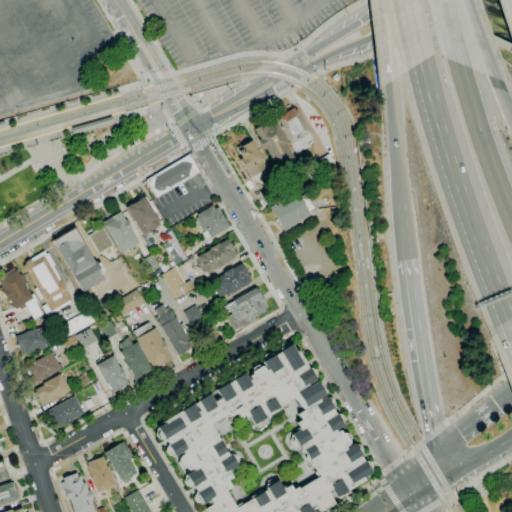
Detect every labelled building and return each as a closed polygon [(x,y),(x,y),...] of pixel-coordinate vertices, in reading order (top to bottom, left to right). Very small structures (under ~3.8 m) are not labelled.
[(296,154),(289,143),(280,126),(281,126),(276,118),(293,108),(295,110),(296,110),(309,132),(313,139),(307,142),(309,146),(296,154)] [(73,134),(71,128),(112,117),(113,123),(73,134)] [(278,169),(265,149),(263,150),(257,140),(259,139),(254,129),(262,124),(263,125),(273,120),(275,124),(276,123),(288,143),(286,145),(294,159),(278,169)] [(250,177),(245,170),(238,160),(242,157),(237,147),(248,141),(249,142),(252,140),(263,160),(259,162),(263,169),(250,177)] [(156,198),(146,180),(188,155),(198,172),(156,198)] [(311,182),(305,172),(330,157),(337,167),(311,182)] [(287,196),(278,183),(293,174),(301,187),(287,196)] [(281,199),(268,197),(269,188),(283,190),(281,199)] [(284,231),(270,207),(296,191),(300,197),(302,196),(301,194),(304,192),(309,200),(311,198),(317,209),(309,213),(310,215),(284,231)] [(147,236),(146,233),(142,236),(125,207),(143,196),(157,219),(156,219),(160,225),(156,227),(157,230),(147,236)] [(210,238),(206,230),(203,232),(195,218),(197,217),(196,214),(212,205),(214,209),(217,207),(229,227),(210,238)] [(120,253),(103,225),(104,225),(102,222),(119,212),(124,220),(126,219),(132,228),(130,229),(138,242),(120,253)] [(98,253),(88,236),(102,228),(112,245),(98,253)] [(82,293),(53,241),(74,229),(93,263),(96,262),(97,264),(99,263),(104,271),(101,272),(103,275),(102,275),(105,280),(82,293)] [(174,264),(163,245),(168,242),(163,235),(170,230),(177,241),(176,241),(185,255),(179,258),(181,260),(174,264)] [(206,274),(204,271),(202,273),(198,265),(200,264),(196,257),(209,249),(209,248),(218,243),(218,244),(227,239),(237,255),(234,256),(235,258),(206,274)] [(47,316),(41,306),(46,304),(42,298),(39,299),(33,289),(36,288),(23,266),(25,265),(25,264),(25,262),(43,251),(45,254),(47,253),(54,265),(52,266),(60,280),(61,280),(72,299),(51,311),(52,313),(47,316)] [(219,298),(210,282),(223,274),(223,273),(231,268),(232,269),(241,264),(251,280),(248,282),(248,283),(226,296),(225,294),(219,298)] [(175,299),(161,275),(175,267),(185,283),(190,280),(195,288),(175,299)] [(33,319),(25,306),(20,310),(18,307),(14,310),(9,301),(7,302),(2,292),(1,293),(0,290),(0,287),(1,287),(0,285),(0,275),(13,268),(15,271),(16,270),(19,275),(21,274),(27,283),(24,285),(30,295),(32,294),(36,301),(34,302),(41,314),(33,319)] [(233,331),(225,317),(231,314),(226,305),(234,301),(233,301),(255,288),(260,296),(262,295),(265,300),(263,301),(266,306),(264,308),(265,310),(254,317),(255,319),(250,322),(251,323),(240,329),(239,327),(233,331)] [(123,315),(115,302),(136,289),(144,302),(123,315)] [(177,356),(154,317),(157,316),(153,310),(162,304),(165,309),(167,307),(169,310),(170,310),(174,318),(175,317),(189,341),(188,342),(191,347),(177,356)] [(190,324),(183,312),(195,305),(202,317),(190,324)] [(60,341),(53,329),(83,312),(90,324),(60,341)] [(105,340),(98,327),(109,320),(116,333),(105,340)] [(154,368),(153,366),(152,367),(132,331),(148,322),(152,330),(155,328),(162,342),(163,341),(168,349),(166,350),(171,359),(154,368)] [(21,355),(15,336),(25,333),(25,332),(35,328),(35,330),(43,327),(49,346),(25,354),(24,354),(21,355)] [(82,348),(75,335),(90,328),(96,341),(82,348)] [(66,352),(61,342),(73,335),(78,345),(66,352)] [(135,379),(130,370),(128,370),(124,362),(125,362),(119,352),(122,350),(119,344),(123,341),(123,340),(128,337),(132,345),(136,342),(151,369),(143,374),(143,375),(135,379)] [(291,344),(296,352),(298,351),(307,366),(308,368),(311,368),(316,375),(315,379),(315,380),(307,385),(308,386),(316,381),(325,395),(319,399),(320,400),(325,397),(325,398),(331,400),(334,405),(332,410),(335,414),(339,414),(343,421),(342,426),(335,430),(336,433),(340,431),(342,434),(343,433),(347,434),(350,438),(349,442),(348,445),(344,447),(346,449),(354,444),(361,455),(359,456),(363,462),(364,461),(371,473),(363,478),(364,480),(347,491),(346,493),(341,497),(338,496),(336,498),(331,489),(326,492),(333,504),(319,511),(314,504),(310,507),(313,511),(206,511),(205,509),(212,504),(209,500),(202,504),(196,502),(194,498),(195,492),(196,491),(193,487),(193,488),(186,486),(184,482),(186,476),(185,475),(193,470),(192,468),(188,471),(186,467),(184,468),(180,467),(178,463),(179,459),(178,457),(184,454),(183,452),(174,457),(168,456),(165,451),(167,445),(167,444),(165,440),(158,439),(156,434),(157,428),(165,423),(164,421),(180,411),(181,408),(186,405),(190,406),(193,404),(197,412),(199,411),(195,403),(197,402),(196,401),(209,394),(214,402),(220,398),(215,390),(227,382),(228,383),(232,381),(232,380),(244,373),(249,380),(251,379),(249,376),(252,374),(251,372),(252,372),(252,368),(256,365),(260,366),(262,365),(265,371),(267,370),(262,362),(264,356),(269,353),(274,355),(274,356),(281,352),(280,351),(291,344)] [(33,383),(29,376),(28,376),(26,372),(28,371),(27,368),(34,364),(33,362),(51,352),(58,365),(60,364),(62,368),(50,374),(51,376),(42,381),(41,380),(36,382),(33,383)] [(112,392),(107,383),(105,384),(95,365),(112,356),(119,367),(120,367),(125,376),(124,377),(126,381),(125,382),(127,384),(112,392)] [(41,406),(36,397),(36,398),(33,393),(35,392),(34,390),(43,385),(42,383),(60,374),(70,391),(59,396),(60,398),(51,403),(50,402),(44,405),(44,404),(41,406)] [(54,429),(45,413),(48,412),(47,411),(73,396),(83,413),(71,420),(72,421),(64,425),(63,424),(54,429)] [(124,484),(121,480),(120,481),(114,471),(112,472),(108,464),(109,463),(103,453),(122,441),(131,456),(127,459),(133,469),(134,469),(136,472),(132,474),(133,476),(129,478),(130,480),(124,484)] [(97,493),(92,481),(91,482),(87,472),(89,472),(86,466),(87,466),(86,463),(102,457),(106,467),(108,466),(115,486),(97,493)] [(73,511),(69,499),(67,500),(63,490),(62,490),(60,483),(63,481),(62,478),(76,473),(77,477),(80,476),(82,483),(84,482),(87,491),(89,491),(93,500),(91,501),(94,511),(73,511)] [(0,505),(0,485),(11,482),(11,484),(13,483),(18,498),(15,499),(16,500),(0,505)] [(130,511),(122,497),(137,489),(149,511),(130,511)]
